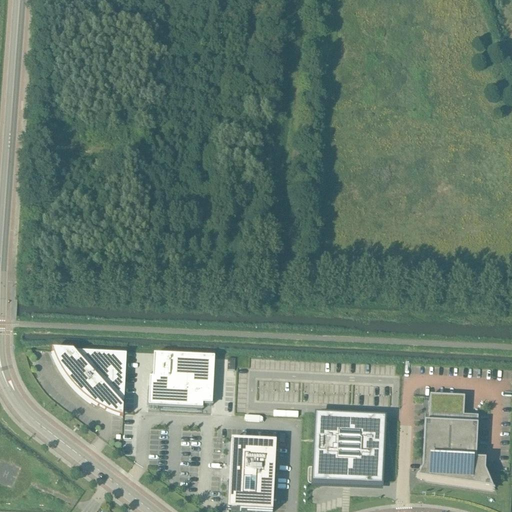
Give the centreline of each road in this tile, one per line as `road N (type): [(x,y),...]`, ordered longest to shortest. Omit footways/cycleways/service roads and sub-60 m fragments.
road 1 (tertiary): [(0,276),(18,0)]
road 2 (tertiary): [(0,364),(14,398),(36,422),(152,511)]
